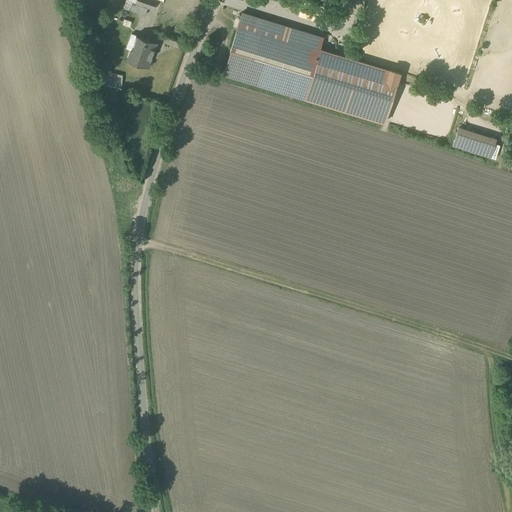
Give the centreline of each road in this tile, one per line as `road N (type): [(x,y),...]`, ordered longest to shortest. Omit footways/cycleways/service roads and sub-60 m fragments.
road 1 (unclassified): [(217,0),(158,157),(137,246),(156,511)]
road 2 (track): [(511,510),(493,370),(482,352),(137,246)]
road 3 (track): [(340,34),(348,50),(458,85),(469,114)]
